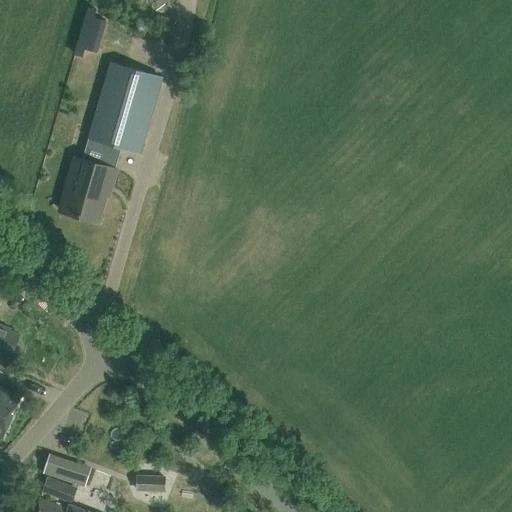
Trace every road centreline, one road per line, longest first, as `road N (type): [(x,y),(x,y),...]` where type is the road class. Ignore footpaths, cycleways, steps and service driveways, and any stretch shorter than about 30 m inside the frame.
road 1 (unclassified): [(290,511),(112,350)]
road 2 (unclassified): [(0,474),(112,350)]
road 3 (unclassified): [(112,350),(0,255)]
